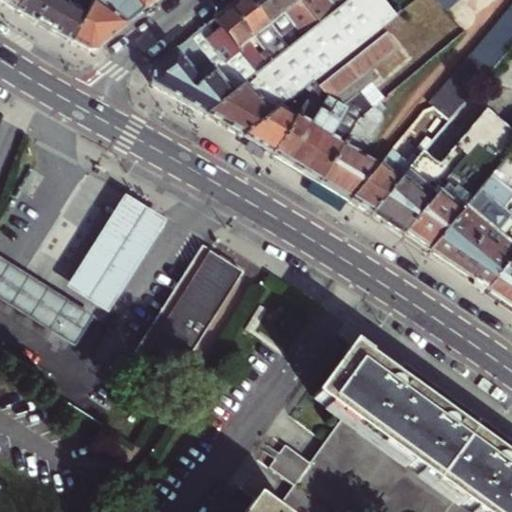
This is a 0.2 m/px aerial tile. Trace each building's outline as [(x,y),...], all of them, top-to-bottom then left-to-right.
[(21,0),(17,6),(41,20),(71,38),(92,0),(21,0)] [(147,0),(92,0),(71,38),(87,47),(97,48),(151,5),(147,0)] [(224,131),(241,141),(311,85),(376,33),(396,16),(382,0),(350,0),(348,1),(333,14),(317,27),(301,39),(286,52),(270,64),(264,69),(255,76),(202,118),(224,131)] [(269,30),(246,0),(237,0),(235,2),(227,9),(253,42),(270,64),(286,52),(269,30)] [(284,18),(270,0),(246,0),(269,30),(284,18)] [(317,27),(295,0),(270,0),(284,18),(301,39),(317,27)] [(295,0),(317,27),(333,14),(322,0),(295,0)] [(322,0),(333,14),(348,1),(347,0),(322,0)] [(458,0),(470,16),(490,0),(458,0)] [(253,42),(227,9),(221,14),(211,22),(238,54),(247,47),(253,42)] [(238,54),(211,22),(204,28),(211,37),(203,43),(222,67),(238,54)] [(202,118),(255,76),(238,54),(222,67),(203,43),(211,37),(204,28),(147,74),(149,88),(173,102),(202,118)] [(315,185),(360,118),(346,108),(354,95),(367,84),(361,77),(392,52),(376,33),(311,85),(314,89),(269,156),(293,171),(315,185)] [(247,47),(238,54),(255,76),(264,69),(247,47)] [(468,57),(427,107),(446,125),(487,72),(468,57)] [(311,85),(241,141),(256,149),(269,156),(314,89),(311,85)] [(346,205),(375,168),(356,156),(377,125),(376,114),(379,109),(374,102),(365,110),(360,118),(315,185),(331,196),(346,205)] [(511,151),(511,136),(478,109),(447,147),(464,160),(444,187),(402,242),(413,249),(425,257),(511,151)] [(394,145),(375,168),(346,205),(358,213),(368,220),(417,160),(394,145)] [(387,232),(402,242),(444,187),(464,160),(447,147),(431,166),(420,156),(417,160),(368,220),(387,232)] [(511,151),(425,257),(456,277),(485,296),(511,263),(511,204),(504,198),(511,189),(511,151)] [(88,251),(62,293),(103,319),(129,277),(162,226),(120,200),(88,251)] [(208,246),(139,351),(178,377),(248,274),(229,261),(208,246)] [(511,314),(511,263),(485,296),(491,300),(511,314)] [(0,268),(0,303),(67,347),(83,322),(0,268)] [(296,511),(356,430),(470,511),(511,511),(511,449),(504,444),(499,450),(492,445),(478,434),(473,430),(469,418),(451,405),(447,411),(440,406),(424,394),(418,390),(416,379),(397,365),(393,370),(385,364),(353,341),(315,395),(341,414),(310,457),(287,441),(271,463),(293,480),(273,509),(255,495),(242,511),(296,511)] [(470,511),(356,430),(296,511),(470,511)]
